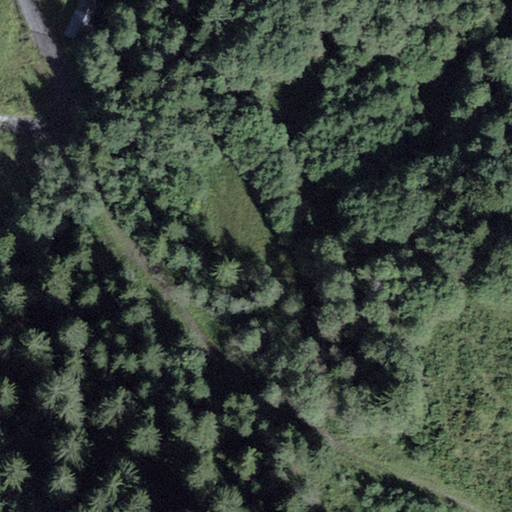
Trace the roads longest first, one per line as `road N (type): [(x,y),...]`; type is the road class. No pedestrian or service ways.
road 1 (track): [(469,511),(359,458),(268,395),(188,318),(97,202),(70,130)]
road 2 (track): [(70,130),(29,0)]
